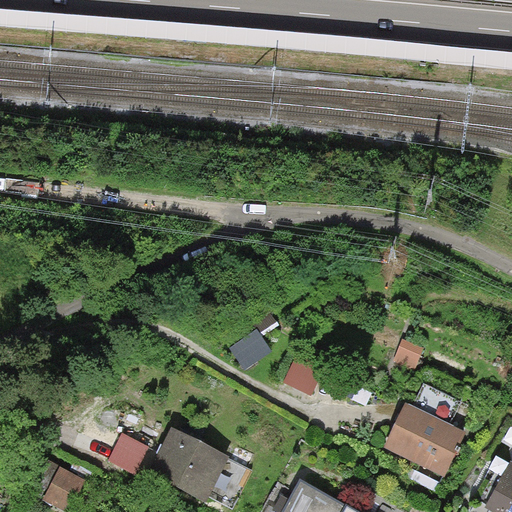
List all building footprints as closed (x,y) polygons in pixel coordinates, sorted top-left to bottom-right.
[(253,326),(259,334),(261,338),(280,325),(271,313),(253,326)] [(259,334),(235,352),(244,365),(268,347),(261,338),(259,334)] [(422,349),(405,341),(397,359),(415,367),(422,349)] [(324,366),(299,354),(285,382),(311,394),(324,366)] [(465,434),(410,405),(389,445),(444,474),(465,434)] [(227,459),(174,430),(151,473),(204,502),(227,459)] [(511,511),(511,468),(507,465),(482,508),(489,511),(511,511)] [(68,511),(84,481),(60,469),(44,501),(65,511),(68,511)] [(343,511),(293,483),(276,511),(343,511)]
